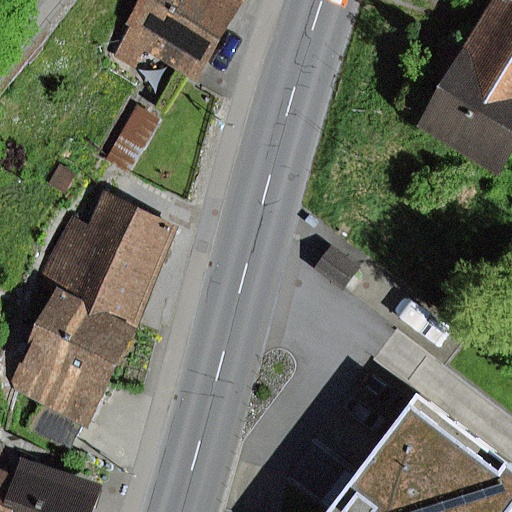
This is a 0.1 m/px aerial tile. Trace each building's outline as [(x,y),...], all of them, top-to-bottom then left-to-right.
[(239,0),(150,0),(136,25),(140,29),(124,56),(140,65),(151,45),(212,80),(252,12),(237,3),(239,0)] [(511,0),(486,0),(457,49),(444,41),(407,102),(418,110),(409,125),(492,176),(511,143),(511,0)] [(167,121),(140,107),(110,162),(136,177),(167,121)] [(60,289),(11,387),(90,425),(101,430),(151,330),(148,323),(188,226),(112,192),(95,226),(79,218),(44,281),(60,289)] [(511,235),(494,262),(511,273),(511,235)] [(330,246),(311,269),(338,290),(356,267),(330,246)] [(90,425),(44,405),(31,435),(77,454),(90,425)] [(511,511),(511,472),(418,405),(340,511),(511,511)] [(0,511),(109,511),(118,487),(29,457),(25,469),(0,460),(0,511)]
